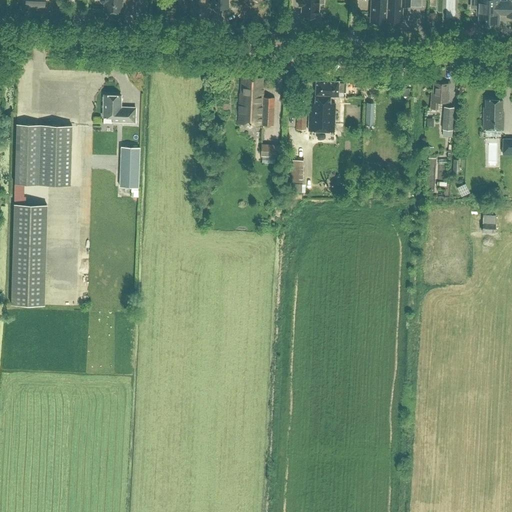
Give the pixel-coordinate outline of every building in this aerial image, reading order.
[(100,0),(100,1),(102,3),(104,3),(103,11),(121,12),(121,0),(100,0)] [(208,2),(207,0),(177,0),(178,9),(187,9),(187,6),(190,6),(190,18),(208,18),(208,7),(208,2)] [(208,2),(208,7),(212,7),(212,8),(227,8),(227,0),(211,0),(212,2),(208,2)] [(300,0),(300,5),(302,5),(301,14),(317,15),(318,2),(323,3),(323,0),(300,0)] [(386,20),(386,0),(371,0),(370,21),(386,22),(386,20)] [(386,0),(386,20),(400,21),(401,5),(409,6),(409,0),(386,0)] [(511,0),(506,0),(507,1),(499,1),(498,0),(470,0),(471,7),(478,8),(478,23),(486,24),(486,26),(488,26),(488,25),(498,25),(498,16),(506,17),(511,16),(511,0)] [(261,97),(262,77),(241,76),(240,93),(239,93),(238,123),(272,125),(273,97),(261,97)] [(345,93),(345,81),(337,81),(315,80),(314,102),(309,102),(307,130),(333,131),(334,103),(329,103),(329,95),(336,95),(336,93),(345,93)] [(429,109),(437,109),(437,102),(448,102),(449,92),(448,92),(448,83),(432,82),(432,92),(430,91),(429,109)] [(135,122),(135,107),(120,107),(121,95),(104,94),(103,117),(112,117),(112,121),(135,122)] [(485,107),(483,107),(483,129),(503,129),(503,111),(502,111),(502,99),(485,99),(485,107)] [(441,129),(443,129),(442,135),(451,136),(454,107),(443,106),(441,129)] [(296,112),(295,129),(305,129),(306,108),(297,108),(297,112),(296,112)] [(71,125),(40,124),(16,123),(14,183),(70,185),(71,125)] [(261,143),(260,156),(275,157),(276,144),(261,143)] [(138,187),(139,147),(121,146),(119,186),(138,187)] [(303,184),(304,160),(289,159),(288,184),(303,184)] [(469,191),(465,182),(456,186),(461,195),(469,191)] [(14,203),(11,304),(43,305),(46,204),(14,203)] [(496,215),(482,214),(481,231),(495,232),(496,215)]
